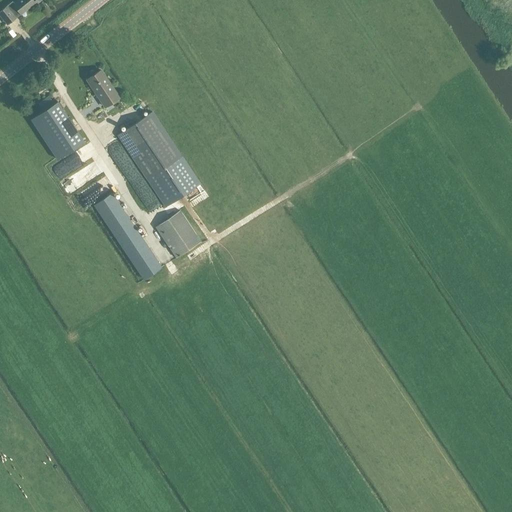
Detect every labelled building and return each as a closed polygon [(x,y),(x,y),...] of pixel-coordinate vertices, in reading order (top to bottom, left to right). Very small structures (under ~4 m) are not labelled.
[(35,4),(40,0),(17,0),(13,4),(12,3),(7,6),(9,8),(1,14),(8,23),(16,17),(14,14),(19,11),(20,13),(34,3),(35,4)] [(101,69),(87,79),(105,106),(119,97),(101,69)] [(38,102),(42,107),(53,99),(50,94),(38,102)] [(84,141),(57,101),(31,119),(56,158),(57,159),(84,141)] [(152,111),(118,134),(147,179),(166,207),(177,199),(200,184),(182,156),(152,111)] [(145,205),(157,198),(134,161),(123,168),(145,205)] [(144,279),(161,267),(112,193),(95,204),(144,279)] [(200,241),(179,210),(155,226),(176,258),(200,241)]
